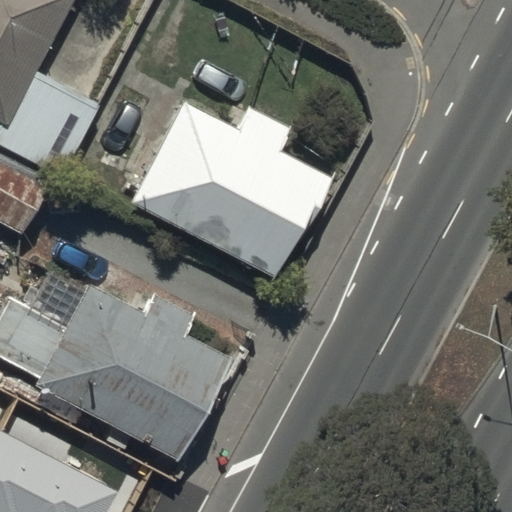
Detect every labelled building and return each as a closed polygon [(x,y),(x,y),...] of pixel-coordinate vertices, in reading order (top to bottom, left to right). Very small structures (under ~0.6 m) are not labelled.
[(0,0),(0,151),(63,183),(99,112),(28,76),(66,0),(0,0)] [(126,207),(276,282),(330,176),(285,153),(294,134),(246,110),(237,129),(180,101),(126,207)] [(0,225),(18,234),(43,185),(0,163),(0,225)] [(0,363),(34,381),(31,387),(177,461),(227,362),(81,289),(57,335),(8,310),(0,324),(0,363)] [(108,511),(119,492),(3,431),(0,429),(0,511),(108,511)]
